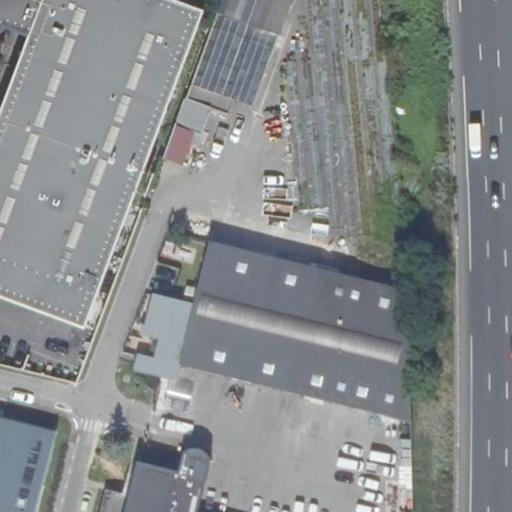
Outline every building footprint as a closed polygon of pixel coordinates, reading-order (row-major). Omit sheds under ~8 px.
[(0,0),(0,295),(38,310),(85,327),(104,277),(204,9),(179,0),(0,0)] [(292,0),(222,0),(205,46),(193,83),(255,105),(292,0)] [(320,0),(310,0),(332,229),(341,230),(331,110),(320,0)] [(335,0),(325,0),(347,231),(356,232),(335,0)] [(350,0),(341,0),(344,39),(363,234),(365,235),(371,235),(350,0)] [(365,0),(355,0),(378,240),(387,240),(365,0)] [(402,243),(380,0),(371,0),(391,206),(394,244),(402,243)] [(311,61),(302,61),(315,209),(324,208),(311,61)] [(295,62),(287,63),(300,210),(309,210),(295,62)] [(410,421),(407,291),(209,243),(193,306),(154,296),(146,329),(163,333),(156,360),(139,356),(135,373),(159,378),(175,382),(179,367),(219,376),(409,424),(410,421)] [(0,511),(36,511),(57,433),(0,418),(0,511)] [(196,511),(210,461),(204,454),(199,452),(193,451),(187,453),(183,457),(178,475),(137,466),(129,496),(105,491),(99,511),(196,511)]
